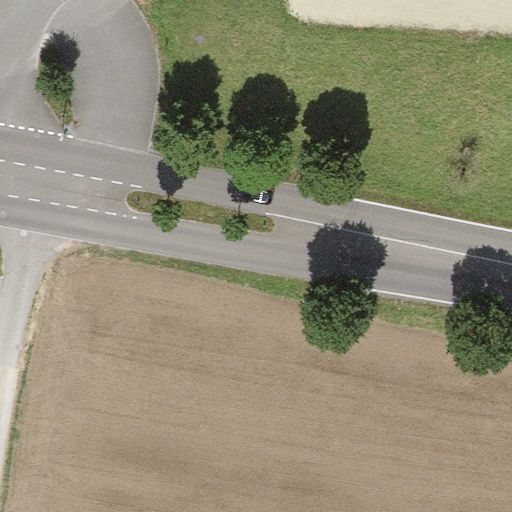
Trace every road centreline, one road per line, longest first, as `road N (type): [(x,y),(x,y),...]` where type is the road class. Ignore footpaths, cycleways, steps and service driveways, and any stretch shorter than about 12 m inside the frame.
road 1 (secondary): [(0,172),(511,269)]
road 2 (track): [(30,177),(0,381)]
